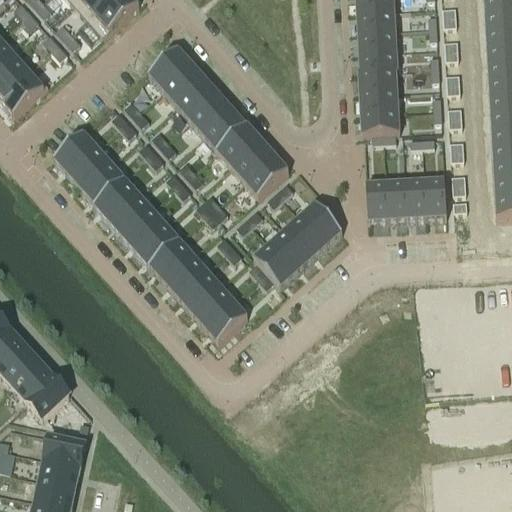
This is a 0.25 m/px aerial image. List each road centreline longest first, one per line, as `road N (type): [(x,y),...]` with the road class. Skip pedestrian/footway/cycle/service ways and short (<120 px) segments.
road 1 (residential): [(511,272),(370,279),(228,405),(5,159)]
road 2 (residential): [(176,7),(302,140),(318,136),(331,112),(326,0)]
road 3 (residential): [(176,7),(5,159)]
